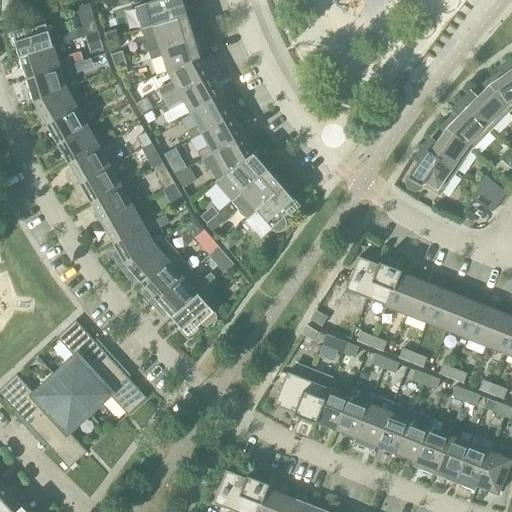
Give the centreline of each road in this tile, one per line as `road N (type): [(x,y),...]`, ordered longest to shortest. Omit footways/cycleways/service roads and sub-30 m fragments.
road 1 (residential): [(1,108),(53,216),(121,310),(214,399)]
road 2 (residential): [(459,511),(312,455),(214,399)]
road 3 (residential): [(325,152),(292,108),(242,0)]
road 4 (residential): [(493,256),(379,198)]
